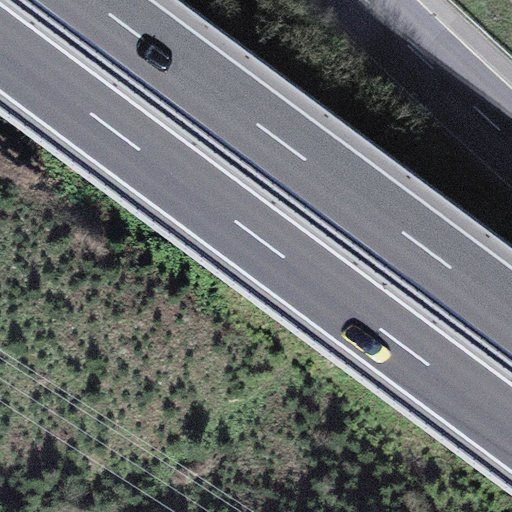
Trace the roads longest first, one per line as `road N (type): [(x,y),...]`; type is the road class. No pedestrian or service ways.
road 1 (motorway): [(0,43),(511,423)]
road 2 (motorway): [(511,304),(100,0)]
road 3 (primary): [(362,0),(511,138)]
